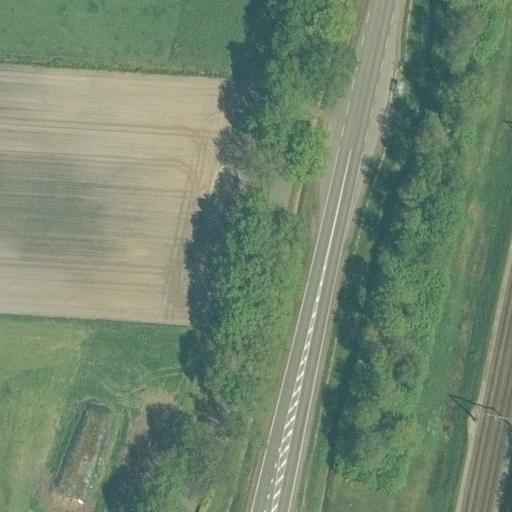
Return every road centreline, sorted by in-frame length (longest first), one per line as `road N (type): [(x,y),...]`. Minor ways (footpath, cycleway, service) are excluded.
road 1 (unclassified): [(185,511),(229,414),(324,0)]
road 2 (secondary): [(271,511),(385,0)]
